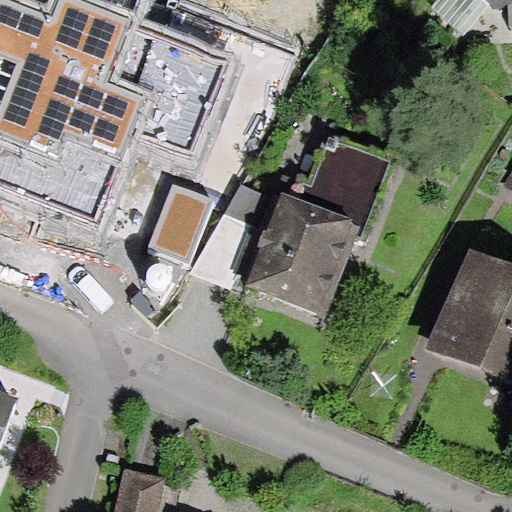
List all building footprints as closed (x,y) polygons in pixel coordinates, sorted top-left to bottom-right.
[(0,202),(38,216),(100,238),(132,145),(192,166),(226,69),(167,48),(130,35),(142,0),(5,0),(0,15),(0,202)] [(276,206),(245,298),(331,327),(362,235),(276,206)] [(511,293),(464,273),(433,346),(511,379),(511,293)] [(0,458),(19,410),(0,403),(0,458)] [(164,511),(169,492),(134,486),(129,511),(164,511)]
